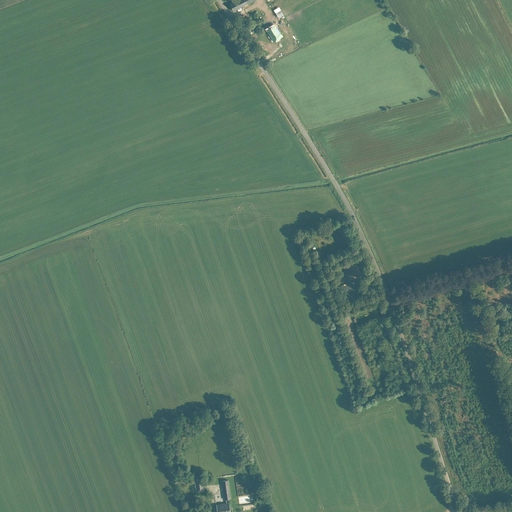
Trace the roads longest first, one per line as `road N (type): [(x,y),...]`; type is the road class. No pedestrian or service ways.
road 1 (unclassified): [(387,293),(331,175),(217,0)]
road 2 (unclassified): [(457,511),(387,293)]
road 3 (unclassified): [(387,293),(511,257)]
road 4 (track): [(511,388),(473,268)]
